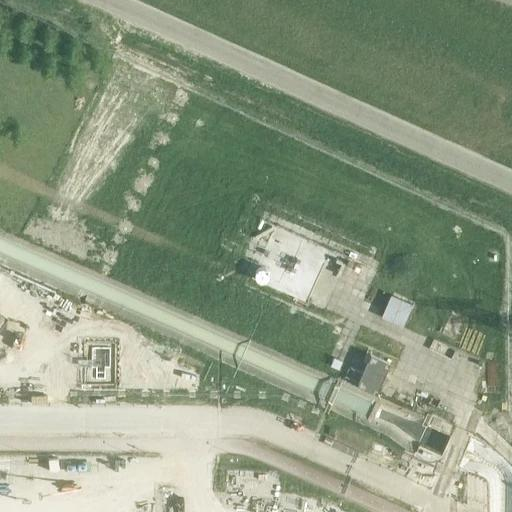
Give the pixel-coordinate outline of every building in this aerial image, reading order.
[(373,287),(380,270),(369,265),(362,282),(373,287)] [(241,358),(317,390),(321,380),(312,376),(316,369),(248,341),(241,358)] [(382,344),(361,380),(379,391),(400,355),(382,344)] [(434,425),(454,431),(456,422),(436,416),(434,425)] [(201,467),(198,511),(219,511),(222,468),(201,467)]
